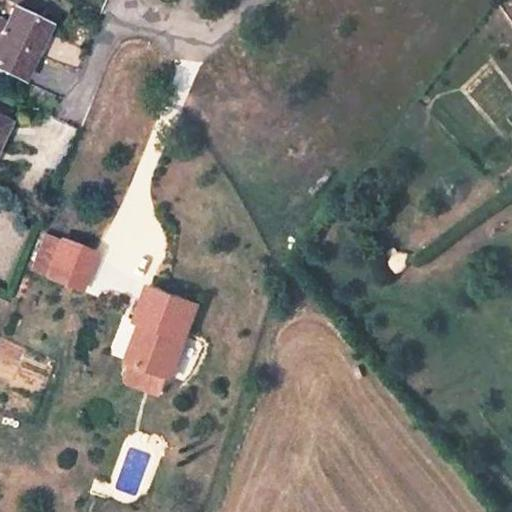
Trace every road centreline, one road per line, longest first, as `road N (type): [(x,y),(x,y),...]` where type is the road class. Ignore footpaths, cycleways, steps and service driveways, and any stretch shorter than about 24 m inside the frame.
road 1 (residential): [(183,39),(140,159),(134,241)]
road 2 (residential): [(143,20),(115,17),(67,107)]
